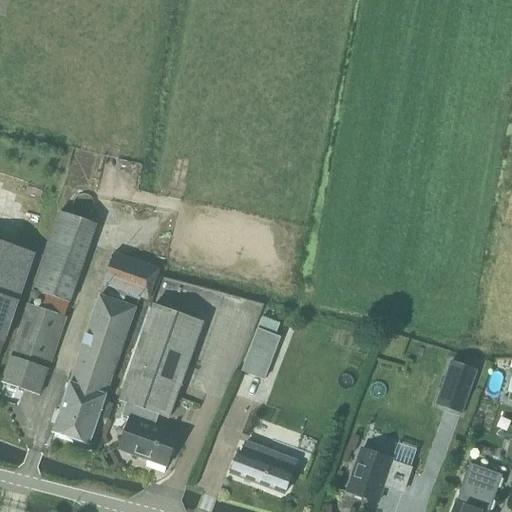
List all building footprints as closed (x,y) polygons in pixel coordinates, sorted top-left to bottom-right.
[(59,211),(33,290),(44,294),(39,309),(66,318),(97,224),(59,211)] [(0,355),(5,342),(35,253),(0,241),(0,355)] [(54,432),(90,444),(99,416),(109,419),(114,405),(105,402),(137,307),(124,303),(105,296),(101,295),(54,432)] [(28,305),(2,382),(40,395),(66,318),(39,309),(28,305)] [(120,450),(148,460),(147,463),(166,470),(178,434),(155,426),(159,415),(169,418),(204,322),(155,305),(120,401),(127,403),(122,416),(131,419),(120,450)] [(257,329),(242,371),(265,380),(280,337),(257,329)] [(451,362),(437,404),(462,413),(477,371),(451,362)] [(297,462),(247,442),(242,453),(239,453),(231,474),(285,494),(297,462)] [(363,450),(348,493),(379,504),(385,486),(404,493),(412,470),(418,451),(398,444),(392,460),(363,450)] [(453,511),(490,511),(504,475),(470,464),(453,511)]
